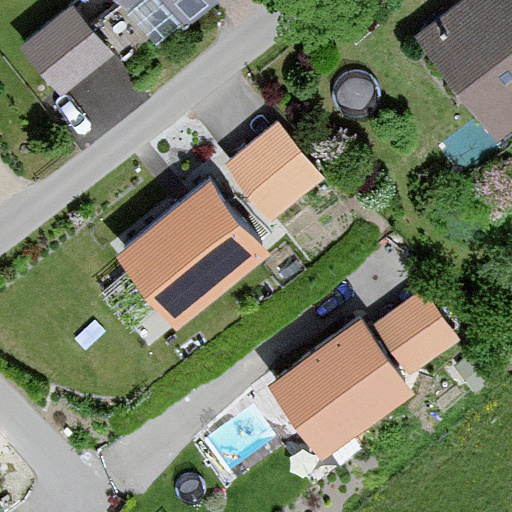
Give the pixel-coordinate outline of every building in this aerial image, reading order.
[(79,0),(49,0),(15,29),(60,82),(111,37),(79,0)] [(131,0),(157,34),(202,0),(131,0)] [(511,0),(453,0),(425,22),(500,123),(511,113),(511,0)] [(269,204),(323,157),(274,100),(220,146),(269,204)] [(126,243),(176,305),(260,238),(210,176),(126,243)] [(357,315),(277,377),(323,437),(403,374),(357,315)]
